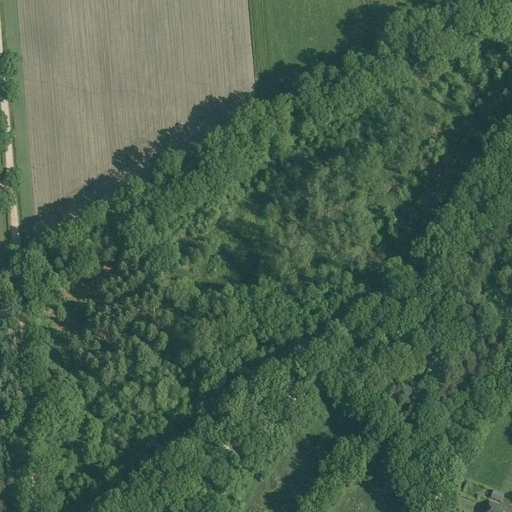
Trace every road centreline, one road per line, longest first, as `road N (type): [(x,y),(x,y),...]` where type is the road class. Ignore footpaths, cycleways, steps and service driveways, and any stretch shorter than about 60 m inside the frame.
road 1 (track): [(37,511),(0,60)]
road 2 (track): [(336,380),(291,391),(143,511)]
road 3 (track): [(431,362),(436,511)]
